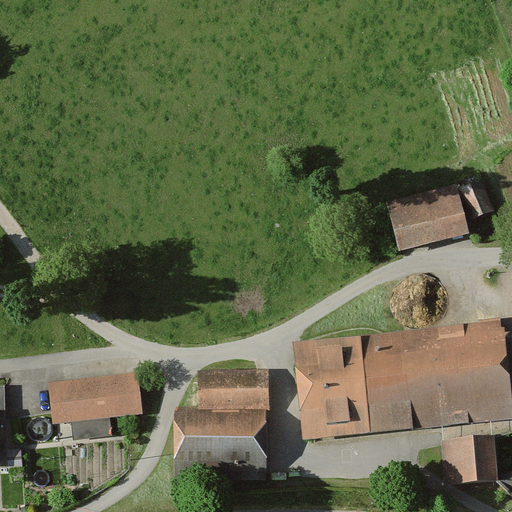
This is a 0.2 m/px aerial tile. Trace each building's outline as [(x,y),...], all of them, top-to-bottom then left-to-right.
[(481,180),(462,189),(475,217),(494,208),(481,180)] [(469,235),(456,185),(388,204),(401,253),(469,235)] [(363,349),(298,357),(310,454),(511,430),(511,343),(506,344),(504,326),(480,328),(480,331),(363,344),(363,349)] [(270,378),(199,380),(200,413),(177,414),(179,487),(271,485),(270,422),(272,422),(270,378)] [(140,384),(52,393),(55,432),(144,423),(140,384)] [(492,439),(443,443),(445,484),(496,481),(492,439)]
